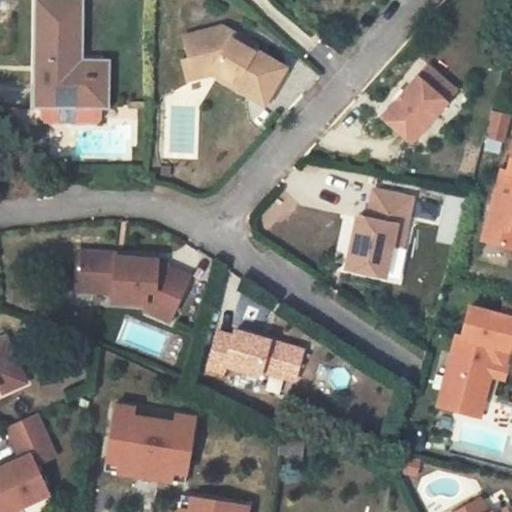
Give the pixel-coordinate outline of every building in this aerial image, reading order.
[(75,0),(32,0),(30,89),(35,89),(35,102),(39,107),(90,108),(95,104),(95,90),(100,90),(101,62),(95,61),(95,60),(74,59),(74,44),(75,0)] [(233,33),(191,37),(194,58),(195,68),(216,66),(220,68),(218,72),(238,83),(237,86),(272,106),(293,73),(263,55),(265,52),(233,33)] [(101,45),(74,44),(74,59),(95,60),(95,61),(101,62),(101,45)] [(216,66),(195,68),(194,58),(187,59),(189,73),(215,70),(218,72),(220,68),(216,66)] [(429,62),(419,72),(451,100),(461,90),(429,62)] [(451,100),(419,72),(383,115),(415,143),(451,100)] [(490,109),(483,138),(502,142),(508,113),(490,109)] [(498,181),(480,251),(503,257),(507,241),(511,242),(511,152),(503,183),(498,181)] [(411,201),(372,193),(365,223),(347,219),(336,271),(384,282),(390,249),(393,231),(404,233),(411,201)] [(404,233),(393,231),(390,249),(401,251),(404,233)] [(511,259),(511,242),(507,241),(503,257),(511,259)] [(73,247),(71,275),(86,277),(86,287),(107,289),(106,298),(137,300),(138,305),(161,318),(185,277),(161,264),(149,263),(150,257),(116,255),(115,260),(109,259),(109,251),(73,247)] [(86,277),(71,275),(71,285),(86,287),(86,277)] [(455,340),(436,410),(460,417),(464,400),(482,405),(486,387),(491,369),(501,372),(506,354),(511,356),(511,322),(467,311),(459,342),(455,340)] [(241,326),(224,322),(215,356),(233,362),(235,355),(268,365),(269,360),(304,370),(312,340),(243,321),(241,326)] [(2,341),(0,341),(0,350),(11,375),(2,379),(6,389),(20,382),(2,341)] [(0,380),(2,379),(11,375),(0,350),(0,380)] [(504,392),(509,373),(501,372),(491,369),(486,387),(504,392)] [(477,421),(482,405),(464,400),(460,417),(477,421)] [(137,409),(116,406),(108,462),(134,466),(133,475),(141,476),(144,454),(158,456),(155,479),(163,480),(164,470),(190,473),(198,417),(178,414),(176,423),(135,417),(137,409)] [(31,419),(1,432),(15,465),(0,470),(0,511),(22,511),(40,505),(28,474),(50,464),(31,419)] [(158,456),(144,454),(141,476),(155,479),(158,456)] [(134,466),(108,462),(107,472),(133,475),(134,466)] [(190,473),(164,470),(163,480),(188,484),(190,473)] [(193,511),(196,500),(186,498),(183,511),(193,511)] [(251,511),(252,511),(196,500),(193,511),(251,511)]
